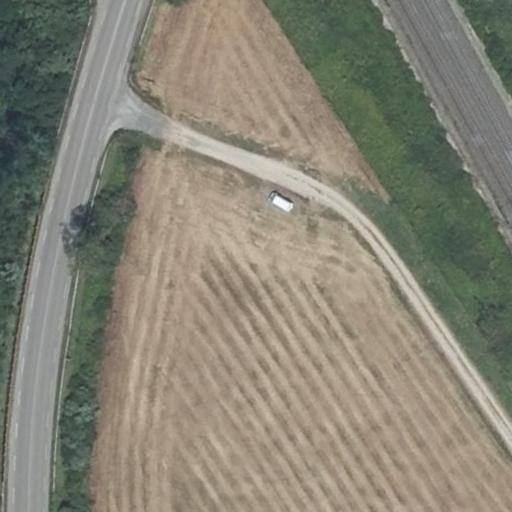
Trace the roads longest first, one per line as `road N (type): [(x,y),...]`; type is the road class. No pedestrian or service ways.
road 1 (track): [(95,96),(347,207),(511,436)]
road 2 (secondary): [(124,0),(44,317),(28,511)]
